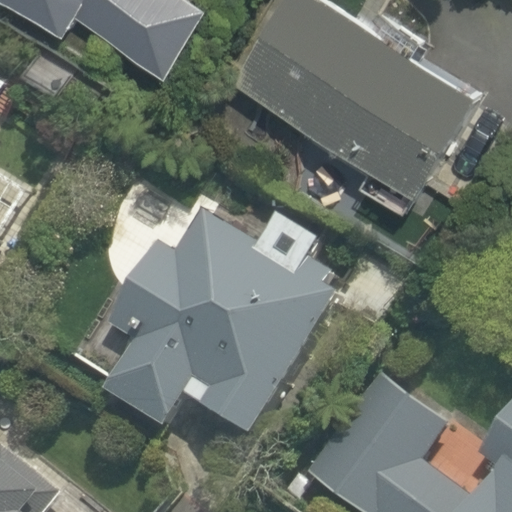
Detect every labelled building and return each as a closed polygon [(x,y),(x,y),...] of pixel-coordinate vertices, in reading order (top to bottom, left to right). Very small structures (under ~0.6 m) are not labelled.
[(16,0),(72,33),(84,13),(182,73),(222,6),(212,0),(16,0)] [(374,161),(359,186),(408,215),(485,87),(341,0),(293,0),(244,83),(374,161)] [(194,397),(267,435),(347,283),(313,265),(331,230),(287,207),(269,242),(184,197),(104,349),(128,362),(108,399),(175,434),(194,397)] [(0,253),(9,239),(0,234),(0,253)] [(425,472),(453,430),(382,383),(316,484),(357,511),(511,511),(511,429),(494,456),(508,466),(480,508),(425,472)] [(6,447),(0,454),(0,511),(53,511),(67,496),(6,447)]
